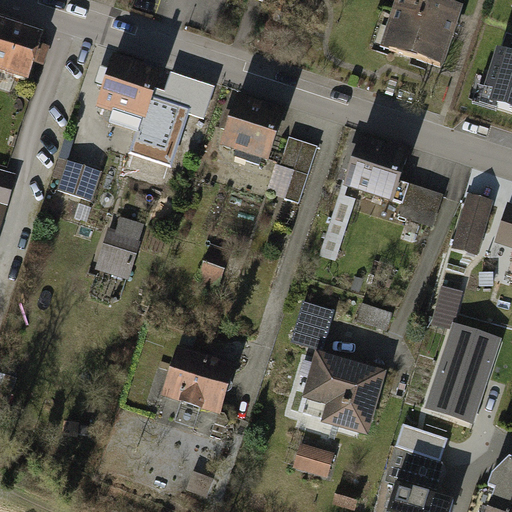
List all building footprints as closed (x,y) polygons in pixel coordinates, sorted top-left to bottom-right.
[(451,14),(456,0),(386,0),(385,4),(394,7),(378,55),(441,75),(460,17),(451,14)] [(0,25),(0,83),(27,92),(35,70),(44,73),(51,53),(42,50),(45,41),(0,25)] [(511,112),(511,58),(500,55),(485,105),(511,112)] [(105,87),(99,105),(114,110),(110,122),(140,132),(134,151),(170,163),(187,110),(151,99),(159,73),(114,59),(111,71),(102,68),(96,85),(105,87)] [(235,104),(218,154),(269,171),(286,121),(235,104)] [(361,142),(341,201),(357,207),(391,218),(411,158),(361,142)] [(271,202),(300,211),(318,153),(288,144),(271,202)] [(62,186),(58,200),(93,212),(104,179),(61,165),(54,184),(62,186)] [(0,237),(18,181),(0,175),(0,237)] [(443,201),(411,191),(400,225),(432,235),(443,201)] [(495,208),(470,200),(453,253),(478,261),(495,208)] [(341,201),(321,263),(337,268),(357,207),(341,201)] [(498,244),(511,248),(511,213),(509,213),(498,244)] [(110,236),(97,277),(130,288),(147,233),(122,225),(117,238),(110,236)] [(232,256),(211,249),(199,288),(220,295),(232,256)] [(366,286),(355,282),(350,297),(361,300),(366,286)] [(388,339),(393,320),(360,310),(354,328),(388,339)] [(474,427),(501,341),(454,326),(431,400),(456,408),(452,420),(474,427)] [(181,353),(164,402),(219,421),(237,372),(181,353)] [(319,361),(309,397),(333,404),(327,424),(371,436),(387,380),(319,361)] [(411,454),(441,464),(449,441),(404,427),(397,449),(411,454)] [(333,459),(301,449),(296,467),(327,477),(333,459)] [(411,454),(397,449),(389,475),(404,480),(411,454)] [(404,480),(389,475),(387,484),(397,487),(445,501),(442,491),(442,487),(443,482),(446,479),(447,474),(447,469),(444,466),(441,464),(411,454),(404,480)] [(497,489),(488,511),(511,511),(511,459),(510,459),(494,475),(490,486),(497,489)] [(212,484),(193,478),(187,498),(206,504),(212,484)] [(445,501),(397,487),(389,511),(449,511),(452,503),(445,501)] [(360,495),(341,489),(336,506),(355,511),(360,495)]
